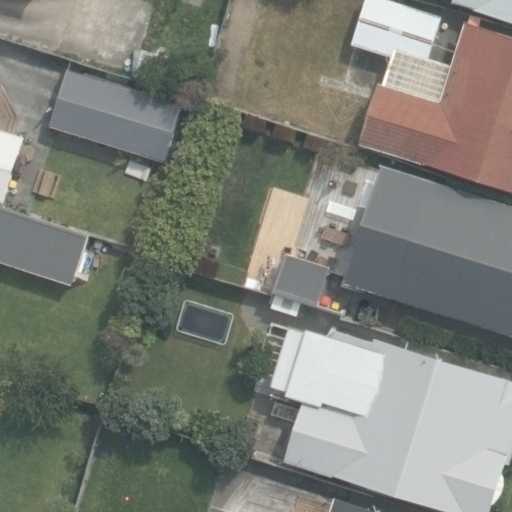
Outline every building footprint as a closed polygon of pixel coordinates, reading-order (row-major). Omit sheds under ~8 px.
[(372,0),(358,48),(427,71),(444,18),(386,0),(372,0)] [(511,0),(459,0),(458,3),(511,19),(511,0)] [(511,32),(470,19),(444,104),(385,86),(367,144),(511,188),(511,32)] [(167,85),(176,56),(145,46),(136,75),(167,85)] [(184,101),(68,65),(50,124),(166,160),(184,101)] [(0,198),(6,201),(26,135),(0,127),(0,198)] [(511,204),(388,166),(351,285),(511,335),(511,204)] [(90,232),(0,203),(0,259),(74,283),(90,232)] [(322,306),(333,266),(290,253),(278,292),(322,306)] [(274,339),(320,353),(330,320),(284,306),(274,339)] [(449,511),(497,511),(511,465),(511,379),(378,337),(354,412),(310,398),(289,461),(449,511)] [(384,511),(339,498),(334,511),(237,511),(217,506),(214,511),(384,511)]
